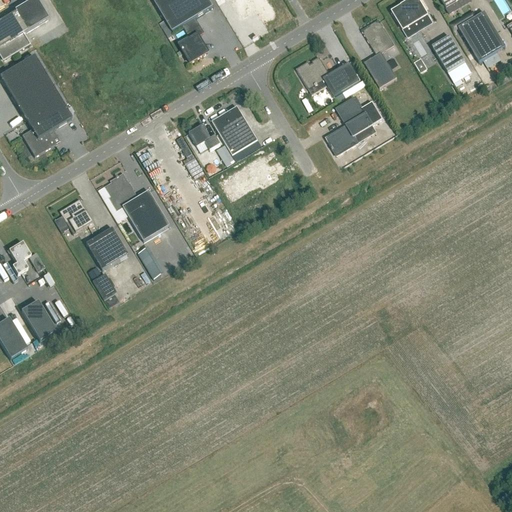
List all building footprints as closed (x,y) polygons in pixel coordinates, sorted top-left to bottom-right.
[(0,59),(3,64),(30,47),(23,36),(48,21),(35,0),(14,13),(15,15),(0,24),(0,59)] [(198,39),(204,35),(196,21),(214,10),(207,0),(151,0),(172,35),(182,29),(191,42),(180,49),(183,52),(182,53),(183,54),(184,54),(191,66),(208,55),(198,39)] [(427,18),(416,0),(392,15),(403,33),(427,18)] [(464,0),(439,0),(449,16),(459,11),(455,5),(464,0)] [(494,0),(500,15),(508,12),(503,0),(494,0)] [(0,17),(9,13),(6,7),(0,9),(0,17)] [(479,66),(506,50),(485,15),(458,31),(479,66)] [(380,92),(397,81),(381,56),(394,48),(379,23),(361,33),(377,58),(364,66),(380,92)] [(448,76),(466,65),(450,39),(432,50),(448,76)] [(57,140),(53,132),(71,121),(34,59),(0,79),(0,80),(31,132),(22,138),(35,159),(56,146),(53,142),(57,140)] [(329,77),(319,60),(312,65),(313,66),(310,68),(308,65),(296,72),(309,93),(309,92),(315,89),(317,88),(324,84),(327,89),(326,89),(326,90),(327,89),(334,100),(360,85),(349,66),(329,77)] [(412,64),(418,75),(424,71),(418,61),(412,64)] [(393,62),(388,64),(392,71),(397,68),(393,62)] [(347,129),(326,141),(332,151),(331,151),(332,153),(333,153),(337,159),(358,146),(354,140),(372,129),(383,123),(372,105),(362,112),(356,101),(337,112),(347,129)] [(233,159),(258,144),(237,110),(212,125),(233,159)] [(203,128),(189,137),(198,150),(200,155),(208,150),(210,154),(221,148),(215,139),(211,142),(203,128)] [(179,139),(173,142),(186,165),(192,161),(179,139)] [(138,201),(124,176),(118,179),(116,180),(117,180),(110,184),(111,186),(105,190),(111,200),(109,201),(117,214),(123,210),(144,245),(170,229),(149,194),(138,201)] [(79,212),(75,206),(60,215),(74,238),(88,229),(90,232),(95,229),(83,209),(79,212)] [(103,274),(129,258),(113,231),(87,247),(103,274)] [(17,278),(28,272),(23,264),(31,259),(22,245),(8,253),(16,267),(12,269),(17,278)] [(135,256),(150,281),(156,277),(141,252),(135,256)] [(90,276),(94,282),(102,278),(98,271),(90,276)] [(109,282),(106,277),(93,285),(109,312),(120,305),(115,297),(117,296),(114,291),(115,290),(110,282),(109,282)] [(39,345),(56,334),(38,304),(21,314),(39,345)] [(0,345),(10,362),(27,352),(8,321),(0,326),(0,345)]
